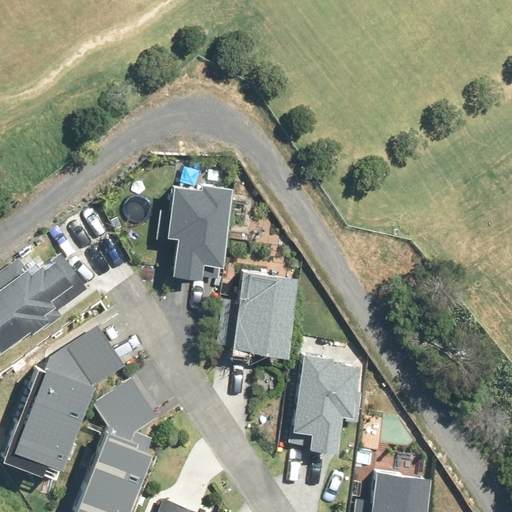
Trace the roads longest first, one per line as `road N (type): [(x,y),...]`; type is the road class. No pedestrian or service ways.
road 1 (track): [(496,511),(251,136),(225,115),(190,110),(137,122),(0,222)]
road 2 (residential): [(277,511),(133,293)]
